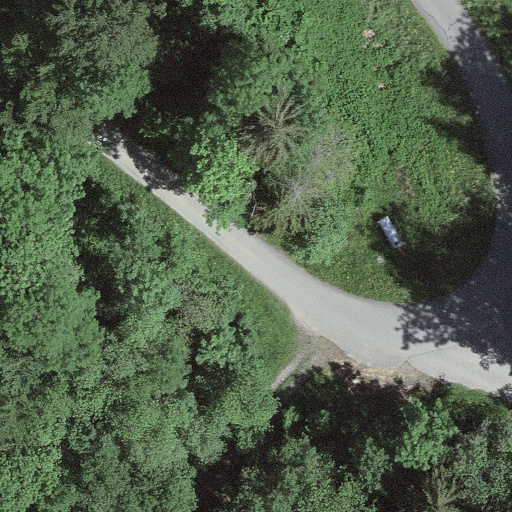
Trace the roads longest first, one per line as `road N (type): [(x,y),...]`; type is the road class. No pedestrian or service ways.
road 1 (unclassified): [(0,59),(298,289),(343,315),(409,329),(464,316),(501,284),(511,257)]
road 2 (track): [(189,511),(343,315)]
road 3 (unclassified): [(511,159),(484,79),(435,0)]
